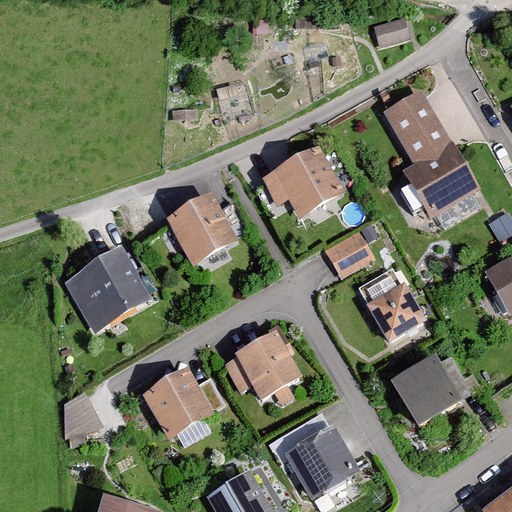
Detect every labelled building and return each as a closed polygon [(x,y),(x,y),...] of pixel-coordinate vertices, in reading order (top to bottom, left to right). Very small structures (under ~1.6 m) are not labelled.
[(405,25),(373,34),(377,51),(409,43),(405,25)] [(481,199),(423,97),(383,119),(414,173),(404,178),(431,227),(481,199)] [(344,201),(318,156),(261,189),(275,213),(287,206),(299,227),(344,201)] [(238,247),(213,203),(169,228),(193,272),(238,247)] [(372,268),(357,239),(324,257),(339,285),(372,268)] [(149,307),(119,257),(61,291),(91,341),(149,307)] [(511,323),(511,266),(485,283),(510,325),(511,323)] [(425,329),(406,294),(367,315),(387,350),(425,329)] [(266,339),(270,346),(224,372),(240,400),(251,394),(260,409),(274,402),(280,413),(293,405),(288,395),(302,387),(289,364),(294,362),(277,333),(266,339)] [(467,413),(437,365),(393,393),(423,440),(467,413)] [(194,393),(186,379),(165,391),(143,404),(169,448),(226,415),(208,385),(202,388),(194,393)] [(63,410),(65,448),(92,434),(97,442),(122,429),(100,385),(75,397),(78,402),(63,410)] [(357,479),(333,435),(314,446),(306,431),(266,452),(279,476),(290,470),(309,505),(357,479)] [(267,511),(251,482),(208,506),(211,511),(267,511)] [(511,511),(511,503),(500,511),(511,511)]
